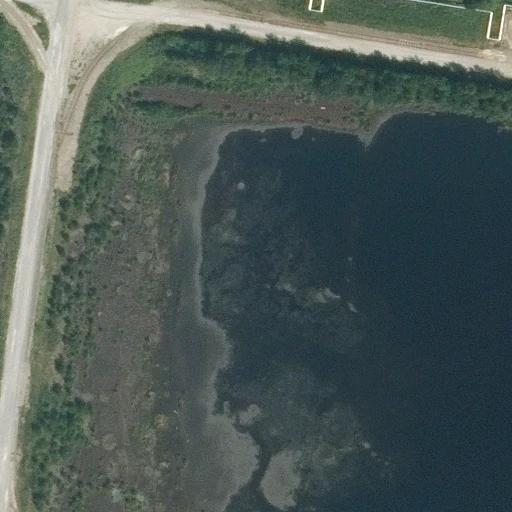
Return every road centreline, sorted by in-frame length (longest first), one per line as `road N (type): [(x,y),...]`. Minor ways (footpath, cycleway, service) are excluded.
road 1 (track): [(65,0),(0,498)]
road 2 (track): [(141,0),(511,55)]
